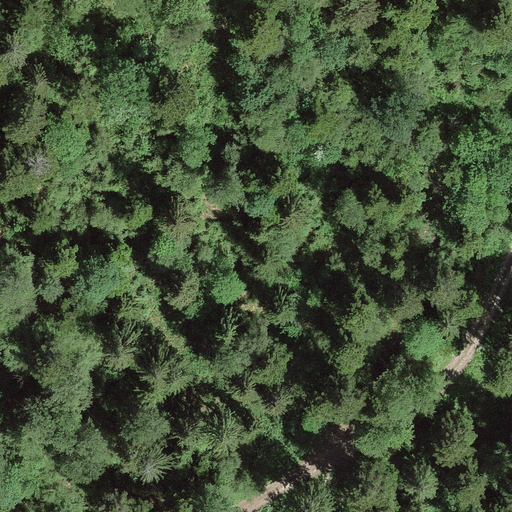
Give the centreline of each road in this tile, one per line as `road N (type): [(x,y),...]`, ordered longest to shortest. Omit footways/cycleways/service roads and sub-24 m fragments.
road 1 (track): [(312,511),(396,342),(432,219),(443,107),(440,0)]
road 2 (track): [(511,278),(443,385),(391,433),(348,445)]
road 3 (track): [(241,511),(348,445)]
